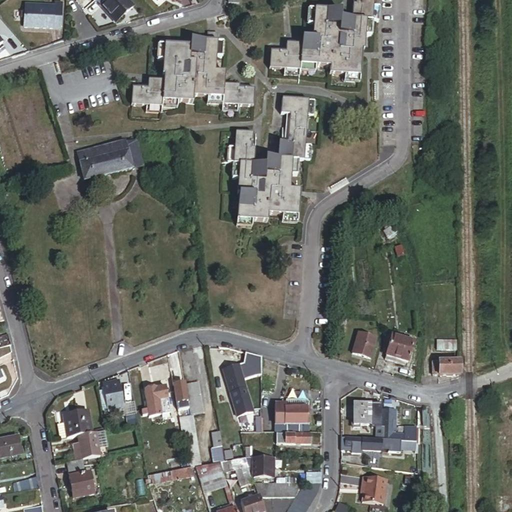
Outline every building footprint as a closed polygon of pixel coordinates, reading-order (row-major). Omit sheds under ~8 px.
[(115,30),(131,15),(117,0),(102,0),(100,2),(106,9),(100,14),(115,30)] [(358,60),(360,60),(362,31),(368,32),(371,2),(354,0),(352,15),(348,15),(347,29),(336,28),(336,20),(310,18),(307,49),(297,48),(296,54),(281,52),(280,61),(267,60),(265,74),(297,77),(297,72),(327,75),(326,82),(355,85),(358,60)] [(100,14),(106,9),(100,2),(95,7),(100,14)] [(60,31),(61,6),(23,4),(22,29),(60,31)] [(248,93),(233,92),(233,88),(218,87),(219,76),(208,75),(211,36),(201,35),(200,45),(184,44),(184,51),(157,49),(154,79),(155,79),(155,85),(139,84),(138,94),(124,93),(123,106),(157,109),(157,103),(187,105),(188,98),(217,100),(217,107),(246,110),(248,93)] [(302,166),(307,107),(280,104),(279,119),(288,120),(285,150),(276,149),(275,164),(263,162),(263,170),(251,169),(252,154),(247,153),(249,139),(232,137),(229,167),(239,168),(237,197),(239,197),(237,223),(267,226),(268,219),(297,222),(300,195),(288,194),(291,165),(302,166)] [(131,158),(140,156),(138,148),(129,150),(131,158)] [(82,183),(143,169),(140,156),(131,158),(129,150),(97,157),(97,155),(77,159),(82,183)] [(389,228),(382,233),(388,242),(395,237),(389,228)] [(401,247),(394,249),(397,259),(404,257),(401,247)] [(332,335),(341,336),(342,323),(333,322),(332,335)] [(351,355),(369,360),(374,341),(357,336),(351,355)] [(395,362),(405,365),(411,346),(390,339),(383,361),(394,365),(395,362)] [(434,376),(459,376),(459,362),(434,362),(434,376)] [(235,418),(251,413),(236,366),(220,371),(235,418)] [(109,406),(119,404),(116,384),(101,387),(105,413),(110,412),(109,406)] [(174,406),(185,404),(182,386),(175,387),(171,388),(174,406)] [(159,418),(167,416),(163,390),(149,392),(143,393),(146,420),(159,418)] [(186,399),(198,396),(197,390),(184,392),(186,399)] [(187,405),(200,403),(198,396),(186,399),(187,405)] [(188,412),(201,409),(200,403),(187,405),(188,412)] [(176,414),(187,412),(185,404),(174,406),(176,414)] [(272,435),(306,435),(306,427),(307,427),(307,411),(284,411),(284,406),(272,406),(272,435)] [(358,428),(368,428),(368,408),(352,407),(351,428),(358,428)] [(74,437),(89,434),(85,410),(76,412),(75,409),(67,411),(68,414),(60,415),(62,424),(64,438),(74,437)] [(189,418),(202,416),(201,409),(188,412),(189,418)] [(381,442),(381,413),(379,413),(378,430),(379,443),(390,444),(390,442),(381,442)] [(390,444),(412,445),(413,433),(402,432),(402,440),(388,440),(388,435),(392,435),(392,422),(387,422),(387,413),(381,413),(381,442),(390,442),(390,444)] [(127,426),(135,425),(133,415),(126,416),(127,426)] [(177,429),(189,427),(188,419),(176,422),(177,429)] [(57,440),(64,438),(62,424),(54,426),(57,440)] [(178,437),(190,434),(189,427),(177,429),(178,437)] [(79,462),(97,458),(93,433),(89,434),(74,437),(76,445),(70,446),(73,463),(79,462)] [(180,445),(192,442),(190,434),(178,437),(180,445)] [(211,450),(220,449),(219,446),(217,435),(208,436),(211,450)] [(273,446),(307,447),(307,436),(273,436),(273,446)] [(0,458),(19,456),(16,439),(0,441),(0,458)] [(222,463),(235,461),(232,439),(219,446),(220,449),(222,463)] [(398,452),(412,453),(412,445),(390,444),(379,443),(373,442),(344,441),(343,449),(350,450),(350,456),(360,457),(360,456),(360,453),(362,453),(378,454),(378,453),(386,453),(386,458),(390,458),(390,454),(398,455),(398,452)] [(181,453),(193,451),(192,442),(180,445),(181,453)] [(218,464),(222,463),(220,449),(211,450),(209,451),(211,465),(218,464)] [(183,461),(195,459),(193,451),(181,453),(183,461)] [(193,469),(196,468),(195,459),(183,461),(184,470),(189,469),(193,469)] [(245,468),(245,467),(243,460),(235,461),(222,463),(218,464),(220,474),(226,473),(225,470),(231,468),(238,488),(251,484),(245,468)] [(252,478),(269,479),(269,460),(243,460),(245,467),(251,466),(252,478)] [(65,474),(81,471),(79,462),(73,463),(64,464),(65,474)] [(167,473),(183,470),(181,462),(166,465),(167,473)] [(221,477),(220,474),(218,464),(211,465),(196,468),(193,469),(197,482),(221,477)] [(147,485),(191,477),(189,469),(184,470),(183,470),(167,473),(145,477),(147,485)] [(71,499),(91,495),(87,474),(67,478),(71,499)] [(305,485),(317,485),(319,474),(303,474),(303,485),(305,485)] [(382,508),(386,483),(362,480),(361,488),(363,489),(361,505),(382,508)] [(257,500),(291,499),(297,485),(274,485),(251,485),(255,498),(257,500)] [(303,511),(315,494),(317,485),(305,485),(304,489),(301,488),(286,511),(303,511)] [(240,511),(260,511),(257,500),(255,498),(248,501),(244,502),(238,504),(240,511)]
